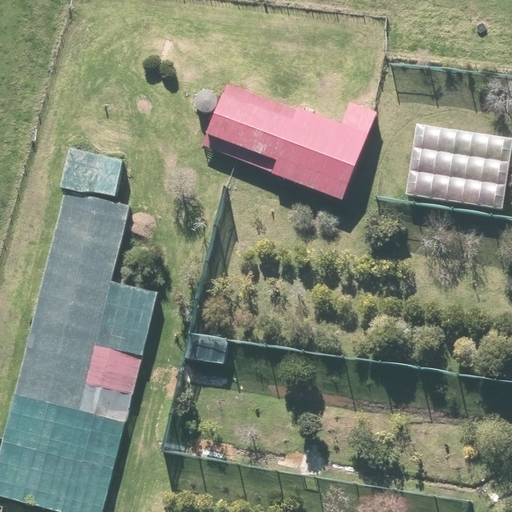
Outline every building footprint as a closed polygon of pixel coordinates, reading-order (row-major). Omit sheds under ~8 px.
[(489,74),(466,73),(464,93),(487,95),(489,74)] [(296,109),(228,83),(203,145),(343,199),(377,112),(350,101),(342,122),(298,105),(296,109)] [(511,154),(511,135),(418,124),(409,196),(506,208),(511,154)] [(125,158),(66,148),(60,186),(119,196),(125,158)] [(131,206),(64,189),(0,450),(0,495),(68,511),(104,511),(127,420),(97,413),(103,387),(133,394),(158,291),(112,280),(131,206)] [(402,214),(379,211),(375,236),(399,239),(402,214)] [(234,272),(212,270),(210,295),(231,297),(234,272)] [(254,274),(234,272),(231,297),(251,299),(254,274)] [(288,277),(265,274),(262,298),(286,300),(288,277)] [(229,300),(207,297),(204,322),(227,324),(229,300)] [(256,305),(233,302),(231,326),(253,328),(256,305)] [(357,325),(261,307),(257,329),(353,347),(357,325)] [(229,337),(189,332),(186,356),(226,361),(229,337)]
